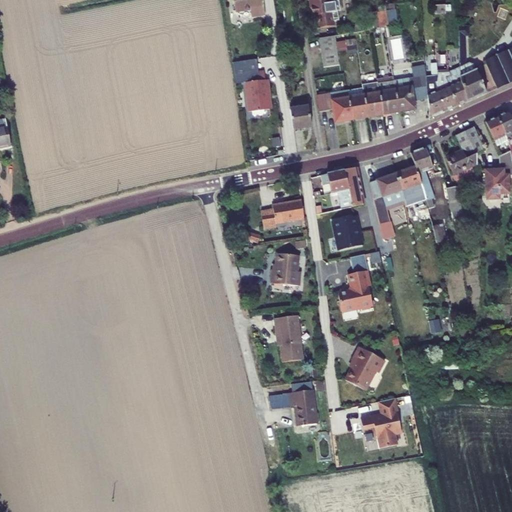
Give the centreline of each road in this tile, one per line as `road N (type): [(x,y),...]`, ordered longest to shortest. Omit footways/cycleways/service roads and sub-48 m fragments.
road 1 (tertiary): [(511,93),(367,154),(206,186)]
road 2 (residential): [(206,186),(276,475)]
road 3 (tertiary): [(206,186),(0,241)]
